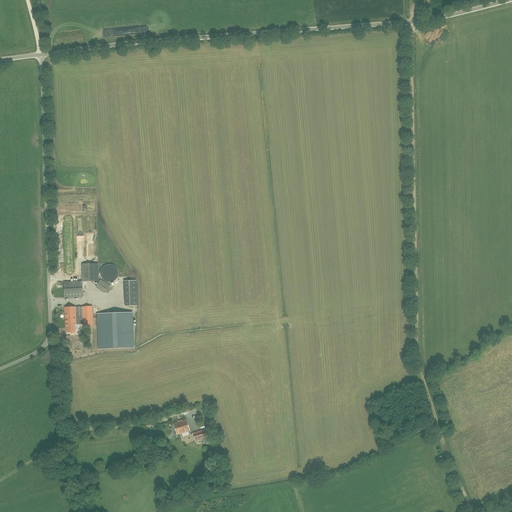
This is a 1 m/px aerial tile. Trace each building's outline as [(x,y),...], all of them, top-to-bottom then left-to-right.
[(99,281),(98,264),(82,264),(83,282),(99,281)] [(107,276),(105,278),(107,281),(120,275),(117,267),(113,269),(114,271),(106,274),(107,276)] [(100,280),(96,287),(105,293),(110,286),(100,280)] [(138,307),(137,281),(124,282),(125,308),(138,307)] [(64,282),(64,298),(82,297),(82,282),(64,282)] [(93,326),(92,310),(92,308),(92,307),(65,308),(66,328),(67,328),(67,333),(71,333),(71,334),(74,334),(74,332),(75,332),(75,325),(83,325),(83,327),(93,326)] [(133,348),(131,313),(98,314),(99,349),(133,348)] [(174,424),(177,435),(190,431),(186,420),(174,424)] [(193,433),(196,441),(210,437),(207,429),(193,433)]
